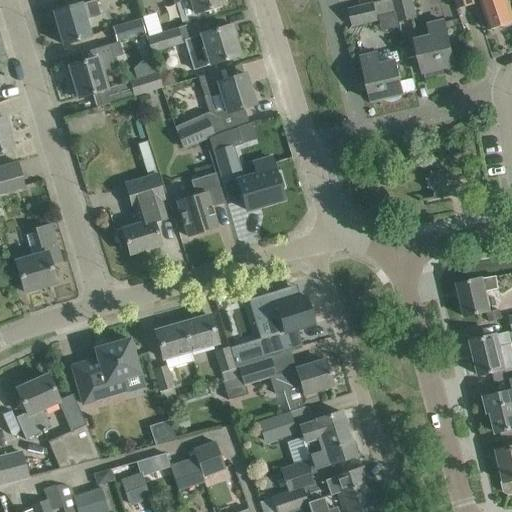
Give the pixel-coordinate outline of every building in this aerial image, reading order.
[(223,4),(221,0),(173,0),(174,2),(175,2),(182,23),(196,19),(195,13),(223,4)] [(376,18),(397,13),(393,0),(389,0),(350,10),(353,25),(376,20),(376,18)] [(393,0),(397,13),(399,22),(415,18),(410,0),(393,0)] [(473,0),(479,0),(490,31),(511,22),(511,13),(507,0),(454,0),(458,10),(475,4),(473,0)] [(62,44),(89,36),(84,20),(99,16),(95,1),(80,5),(80,4),(53,12),(62,44)] [(148,37),(163,32),(160,22),(154,19),(144,22),(148,37)] [(117,41),(144,33),(140,20),(113,28),(117,41)] [(233,24),(214,30),(200,34),(197,22),(163,32),(148,37),(145,38),(150,52),(179,43),(184,41),(193,70),(238,56),(231,33),(235,32),(233,24)] [(455,65),(450,46),(445,22),(428,25),(431,37),(415,40),(423,73),(424,72),(425,78),(444,74),(443,68),(455,65)] [(92,49),(92,50),(95,58),(68,66),(73,79),(68,81),(73,98),(78,97),(78,98),(105,90),(100,71),(115,67),(109,45),(92,49)] [(404,94),(399,74),(395,61),(399,60),(396,52),(377,56),(377,53),(361,57),(372,102),(383,99),(385,100),(387,101),(389,101),(391,101),(393,101),(395,101),(397,100),(399,99),(401,98),(402,96),(403,94),(404,94)] [(220,81),(217,71),(197,77),(204,97),(220,92),(226,113),(254,104),(244,74),(220,81)] [(165,72),(157,75),(161,86),(173,83),(170,75),(165,72)] [(134,96),(160,88),(156,73),(129,81),(134,96)] [(174,128),(176,134),(183,147),(183,148),(200,141),(208,137),(213,134),(224,129),(219,117),(213,115),(208,113),(207,112),(174,128)] [(0,152),(13,149),(3,117),(0,118),(0,152)] [(223,132),(208,139),(212,152),(215,151),(222,174),(237,170),(230,147),(241,144),(237,128),(223,132)] [(156,171),(146,142),(136,145),(146,175),(156,171)] [(237,181),(240,190),(245,209),(282,198),(270,158),(253,163),(257,175),(237,181)] [(17,162),(0,166),(0,181),(21,176),(17,162)] [(434,198),(430,198),(430,200),(451,196),(451,194),(447,195),(444,189),(447,184),(449,185),(450,183),(448,183),(446,176),(448,175),(447,174),(446,175),(440,172),(441,170),(440,170),(439,172),(433,173),(432,171),(431,172),(432,173),(428,179),(426,178),(426,179),(428,180),(429,186),(427,187),(428,188),(430,187),(435,191),(434,198)] [(176,202),(180,217),(186,236),(217,227),(211,207),(224,203),(218,184),(215,173),(190,180),(195,196),(176,202)] [(127,246),(129,254),(160,244),(153,222),(165,219),(159,200),(165,199),(157,175),(125,185),(132,208),(133,208),(138,225),(115,232),(120,248),(127,246)] [(28,290),(28,292),(39,289),(38,287),(55,283),(50,265),(61,262),(50,223),(33,228),(34,232),(25,235),(31,257),(14,262),(23,292),(28,290)] [(465,317),(484,312),(490,311),(485,291),(499,287),(496,276),(483,279),(482,278),(457,284),(465,317)] [(285,332),(293,329),(312,323),(304,296),(263,309),(268,323),(281,319),(285,332)] [(209,315),(182,323),(190,350),(216,342),(209,315)] [(190,350),(182,323),(154,331),(162,358),(190,350)] [(471,341),(479,376),(505,370),(505,369),(511,367),(511,346),(509,332),(497,335),(497,334),(471,341)] [(241,362),(267,353),(261,334),(235,342),(241,362)] [(122,378),(138,373),(128,339),(94,349),(97,358),(71,366),(82,404),(126,391),(122,378)] [(235,368),(234,367),(228,347),(215,351),(221,373),(235,368)] [(235,369),(238,377),(240,385),(241,385),(271,376),(266,359),(235,369)] [(292,370),(283,373),(288,390),(283,391),(290,412),(304,408),(303,403),(316,399),(314,392),(332,386),(323,359),(292,369),(292,370)] [(153,369),(159,390),(160,392),(173,387),(166,365),(153,369)] [(24,439),(50,427),(41,407),(58,400),(47,375),(15,389),(26,412),(15,417),(24,439)] [(225,400),(244,394),(241,385),(240,385),(238,377),(219,383),(225,400)] [(511,429),(511,390),(484,397),(488,413),(491,412),(496,433),(511,429)] [(82,416),(72,394),(58,400),(71,430),(47,441),(58,469),(99,458),(82,416)] [(337,461),(352,457),(351,455),(350,456),(346,443),(350,442),(340,411),(316,419),(316,420),(298,425),(303,440),(308,439),(315,460),(305,463),(304,461),(280,469),(288,492),(341,474),(337,461)] [(296,434),(290,412),(271,418),(257,422),(264,444),(296,434)] [(185,413),(171,417),(174,428),(188,424),(185,413)] [(196,459),(203,480),(226,472),(225,470),(216,444),(193,451),(196,459)] [(511,447),(497,451),(504,481),(502,482),(504,491),(508,494),(511,492),(511,447)] [(0,457),(0,484),(27,477),(20,452),(0,457)] [(165,454),(153,457),(158,472),(170,468),(165,454)] [(196,459),(170,468),(178,492),(204,483),(203,480),(196,459)] [(275,511),(287,511),(302,507),(303,511),(322,511),(370,496),(360,468),(341,474),(288,492),(270,498),(275,511)] [(129,504),(148,497),(140,475),(121,481),(129,504)] [(59,485),(55,486),(59,498),(62,508),(63,511),(78,511),(74,497),(70,487),(59,485)] [(101,511),(106,510),(99,489),(87,493),(94,511),(101,511)] [(94,511),(87,493),(74,497),(78,511),(94,511)] [(375,511),(370,496),(322,511),(375,511)] [(31,507),(32,509),(33,511),(49,511),(46,501),(31,507)]
